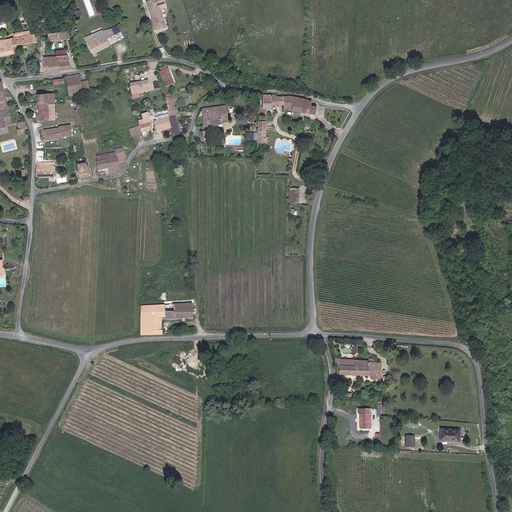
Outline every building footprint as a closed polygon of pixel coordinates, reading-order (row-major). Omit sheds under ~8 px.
[(160,0),(149,0),(157,23),(167,20),(160,0)] [(114,29),(112,24),(101,26),(84,34),(93,48),(110,40),(109,36),(115,33),(114,29)] [(48,35),(50,42),(69,39),(68,31),(48,35)] [(32,33),(10,38),(11,47),(34,42),(32,33)] [(11,47),(10,38),(0,39),(0,53),(12,51),(11,47)] [(58,60),(59,70),(70,68),(68,54),(57,55),(58,60)] [(59,70),(58,60),(43,62),(45,72),(59,70)] [(169,75),(171,74),(169,63),(160,66),(164,81),(171,79),(169,75)] [(149,85),(148,74),(129,77),(131,88),(149,85)] [(68,81),(69,89),(83,87),(83,82),(83,79),(68,81)] [(84,94),(83,87),(69,89),(69,98),(74,98),(74,96),(84,94)] [(56,113),(56,101),(48,102),(48,93),(40,95),(41,114),(52,114),(56,113)] [(274,107),(287,107),(287,96),(276,94),(263,94),(263,107),(274,108),(274,107)] [(312,101),(287,96),(287,107),(286,111),(318,114),(318,106),(313,105),(312,101)] [(0,125),(11,123),(7,101),(0,102),(0,125)] [(166,115),(168,124),(170,133),(176,131),(172,114),(175,114),(174,106),(170,107),(164,108),(166,115)] [(222,115),(229,115),(228,106),(203,109),(205,126),(223,124),(223,121),(222,115)] [(133,117),(133,120),(147,118),(145,109),(137,111),(137,117),(133,117)] [(149,120),(151,129),(168,124),(166,115),(149,120)] [(254,115),(253,130),(261,131),(262,115),(254,115)] [(16,128),(16,134),(27,131),(24,117),(17,121),(18,128),(16,128)] [(61,121),(46,124),(47,134),(63,131),(63,130),(74,128),(72,118),(61,120),(61,121)] [(147,118),(133,120),(134,122),(135,130),(147,128),(147,118)] [(124,132),(135,130),(134,122),(123,125),(124,132)] [(115,153),(122,151),(119,142),(111,144),(112,147),(98,150),(97,149),(92,150),(96,166),(105,164),(107,170),(118,167),(116,157),(115,153)] [(79,172),(86,171),(83,159),(76,161),(79,172)] [(56,160),(37,162),(36,178),(56,175),(56,160)] [(300,202),(300,187),(290,187),(290,202),(300,202)] [(164,311),(164,317),(191,316),(190,301),(171,303),(171,310),(164,311)] [(161,318),(164,317),(164,311),(171,310),(171,303),(138,307),(139,337),(160,335),(159,328),(149,328),(149,316),(159,316),(161,316),(161,318)] [(149,328),(159,328),(159,316),(149,316),(149,328)] [(361,359),(333,362),(333,369),(336,368),(337,374),(368,371),(369,374),(372,374),(372,366),(375,366),(375,361),(374,361),(373,360),(361,361),(361,359)] [(370,403),(358,403),(358,408),(360,408),(360,424),(370,424),(370,403)] [(419,418),(411,417),(410,424),(418,425),(419,418)] [(441,426),(440,437),(460,439),(461,428),(441,426)] [(416,448),(417,436),(407,435),(406,447),(416,448)]
